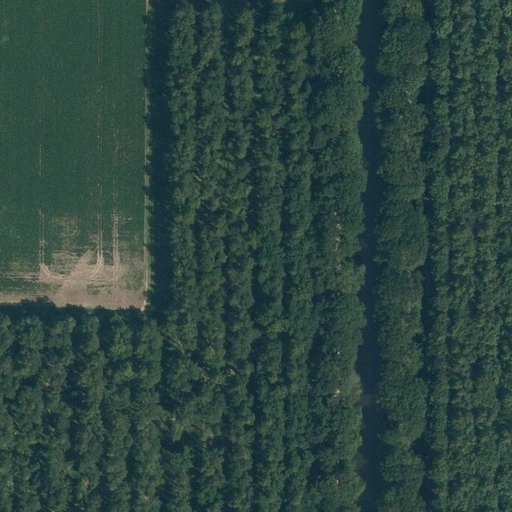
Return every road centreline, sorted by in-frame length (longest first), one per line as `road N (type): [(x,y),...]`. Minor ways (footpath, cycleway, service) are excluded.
road 1 (track): [(337,0),(334,511)]
road 2 (unclassified): [(405,511),(407,0)]
